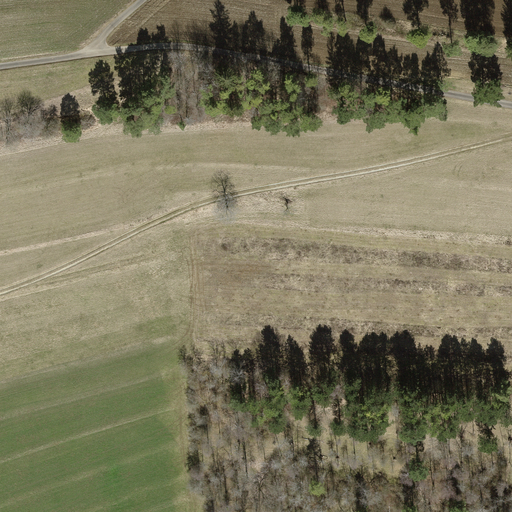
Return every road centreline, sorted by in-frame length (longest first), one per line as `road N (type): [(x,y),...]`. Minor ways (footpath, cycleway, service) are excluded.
road 1 (track): [(0,289),(196,196),(511,136)]
road 2 (track): [(0,63),(174,45),(511,102)]
